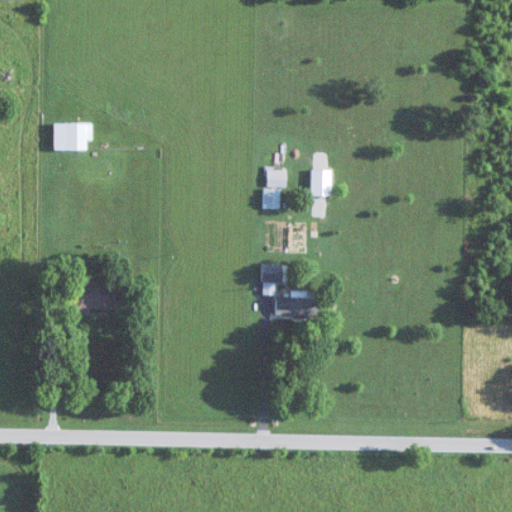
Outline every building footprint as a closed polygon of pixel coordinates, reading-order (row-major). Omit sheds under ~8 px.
[(88,133),(93,133),(93,124),(55,124),(55,151),(88,151),(88,133)] [(263,187),(284,187),(284,167),(263,167),(263,187)] [(277,208),(277,189),(261,189),(261,208),(277,208)] [(283,282),(283,263),(258,263),(258,282),(283,282)] [(127,313),(127,287),(106,286),(106,277),(83,276),(83,287),(73,287),(73,312),(127,313)] [(316,316),(316,298),(272,298),(272,316),(316,316)]
